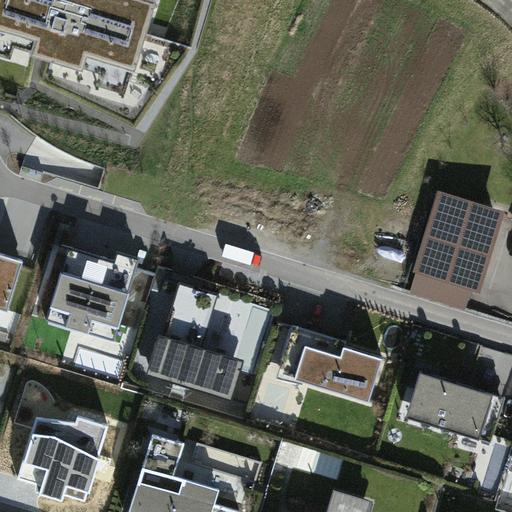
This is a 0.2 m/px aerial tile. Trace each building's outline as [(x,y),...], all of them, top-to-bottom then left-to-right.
[(153,0),(0,0),(0,42),(129,82),(153,0)] [(494,211),(441,196),(419,268),(472,284),(494,211)] [(72,236),(50,308),(118,329),(140,257),(72,236)] [(22,260),(0,253),(0,308),(6,310),(22,260)] [(179,279),(153,365),(171,370),(168,379),(225,396),(234,366),(193,354),(213,289),(179,279)] [(308,334),(295,378),(368,400),(382,357),(308,334)] [(505,396),(419,370),(405,416),(491,442),(505,396)] [(37,421),(20,478),(40,484),(37,495),(61,502),(63,493),(85,500),(106,427),(77,418),(74,425),(37,421)] [(186,451),(153,440),(128,511),(236,511),(172,491),(186,451)] [(257,460),(237,463),(240,480),(260,477),(257,460)] [(329,511),(380,511),(382,507),(336,493),(329,511)]
